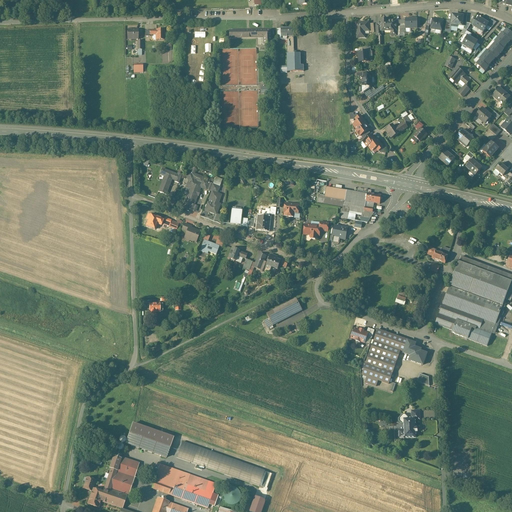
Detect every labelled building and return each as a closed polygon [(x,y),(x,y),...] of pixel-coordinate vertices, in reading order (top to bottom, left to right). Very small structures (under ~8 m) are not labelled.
[(459,16),(452,15),(452,22),(451,27),(457,28),(458,26),(465,27),(467,15),(459,14),(459,16)] [(483,21),(478,18),(473,28),(477,30),(483,21)] [(383,19),(382,20),(382,21),(379,21),(379,27),(379,30),(380,30),(391,30),(391,36),(396,36),(396,31),(396,21),(388,21),(388,20),(386,20),(385,19),(383,19)] [(417,19),(405,19),(405,21),(405,26),(405,29),(417,28),(417,19)] [(443,21),(432,19),(430,29),(442,31),(443,21)] [(488,24),(483,21),(477,30),(482,33),(488,24)] [(368,23),(355,24),(356,39),(362,38),(362,32),(368,31),(369,31),(368,25),(368,23)] [(294,54),(293,29),(281,29),(281,40),(287,40),(287,54),(294,54)] [(511,41),(511,40),(511,34),(506,29),(502,34),(510,41),(511,41)] [(164,41),(164,30),(156,30),(155,32),(156,41),(164,41)] [(137,31),(127,31),(127,40),(138,40),(137,31)] [(507,45),(510,41),(502,34),(502,33),(498,38),(507,45)] [(472,39),(467,36),(461,46),(466,49),(472,39)] [(503,50),(507,45),(498,38),(494,42),(494,43),(503,50)] [(477,42),(472,39),(466,49),(471,52),(477,42)] [(500,55),(503,50),(494,43),(491,47),(500,55)] [(496,59),(500,55),(491,47),(487,51),(495,59),(496,59)] [(491,63),(495,59),(487,51),(486,51),(482,55),(491,63)] [(368,52),(358,53),(359,62),(368,62),(368,52)] [(300,66),(300,54),(294,54),(287,54),(287,72),(298,72),(298,66),(300,66)] [(488,67),(491,63),(482,55),(479,60),(488,67)] [(455,60),(449,57),(445,66),(451,69),(455,60)] [(484,72),(488,68),(488,67),(479,60),(475,65),(484,72)] [(145,64),(135,64),(135,72),(145,72),(145,64)] [(465,75),(457,68),(448,78),(456,85),(461,80),(466,84),(470,80),(464,75),(465,75)] [(371,74),(362,74),(362,77),(362,87),(371,87),(371,74)] [(464,86),(458,93),(463,97),(469,90),(464,86)] [(506,94),(499,88),(492,97),(502,106),(510,98),(510,97),(506,94)] [(511,111),(508,107),(503,112),(508,117),(511,112),(511,111)] [(492,117),(482,109),(475,116),(481,121),(485,124),(492,117)] [(500,116),(494,111),(491,114),(497,120),(500,116)] [(403,118),(407,124),(411,121),(408,117),(408,116),(408,115),(407,116),(403,118)] [(366,124),(360,116),(358,117),(355,119),(356,119),(358,122),(353,125),(357,130),(364,125),(365,125),(366,124)] [(511,132),(511,119),(510,118),(502,128),(510,135),(511,132)] [(397,127),(395,129),(393,125),(385,131),(391,139),(407,128),(404,123),(397,127)] [(364,125),(357,130),(356,131),(359,136),(361,135),(368,130),(365,125),(364,125)] [(501,131),(493,125),(489,130),(496,136),(501,131)] [(427,135),(420,129),(413,137),(418,140),(420,142),(423,138),(424,139),(427,135)] [(496,136),(489,130),(484,135),(491,142),(496,136)] [(473,139),(463,131),(455,140),(466,148),(473,139)] [(481,138),(476,134),(472,138),(478,142),(481,138)] [(367,139),(363,142),(367,147),(368,146),(376,140),(372,135),(367,139)] [(377,139),(376,140),(368,146),(372,151),(376,148),(378,151),(383,148),(377,139)] [(487,146),(483,151),(490,158),(498,149),(491,142),(487,146)] [(454,160),(445,152),(439,159),(448,167),(454,160)] [(463,160),(457,155),(454,157),(460,163),(463,160)] [(472,160),(466,168),(475,175),(481,168),(472,160)] [(508,170),(501,164),(495,170),(503,177),(508,171),(508,170)] [(176,174),(162,169),(160,175),(167,178),(165,182),(162,181),(158,192),(166,195),(172,180),(173,181),(176,174)] [(511,174),(508,171),(503,177),(506,179),(504,180),(507,183),(511,176),(511,174)] [(204,178),(191,173),(186,175),(189,181),(186,188),(192,190),(188,199),(187,198),(185,203),(191,205),(193,205),(195,201),(194,201),(197,195),(197,196),(199,192),(198,192),(200,187),(206,189),(209,183),(203,180),(204,178)] [(220,187),(212,184),(210,191),(212,192),(217,193),(220,187)] [(363,194),(326,187),(325,196),(319,195),(317,203),(343,207),(342,212),(348,213),(349,211),(363,213),(362,214),(367,215),(368,212),(364,212),(365,208),(373,209),(374,203),(366,202),(367,193),(367,192),(364,191),(364,192),(363,194)] [(214,201),(212,205),(208,203),(205,210),(210,212),(210,213),(214,214),(216,214),(219,205),(218,204),(217,203),(220,196),(217,194),(217,193),(212,192),(209,200),(214,201)] [(367,193),(366,202),(374,203),(380,204),(381,196),(367,193)] [(299,205),(291,204),(291,205),(285,204),(284,209),(285,209),(284,214),(284,216),(288,216),(288,217),(294,217),(294,214),(298,214),(299,209),(298,209),(299,205)] [(241,212),(232,211),(230,224),(239,225),(241,212)] [(163,221),(149,215),(146,221),(148,222),(146,227),(155,230),(157,224),(161,226),(163,221)] [(269,218),(258,217),(257,230),(268,231),(269,218)] [(328,223),(320,222),(320,227),(319,231),(327,232),(328,223)] [(191,227),(184,224),(181,231),(187,233),(188,228),(190,229),(191,227)] [(320,227),(304,225),(304,235),(310,236),(310,238),(311,239),(315,240),(316,239),(316,238),(317,238),(317,236),(319,237),(319,231),(320,227)] [(347,229),(334,226),(332,237),(332,238),(333,235),(340,236),(339,239),(340,239),(345,240),(347,229)] [(190,229),(188,228),(187,233),(184,239),(195,243),(199,233),(190,229)] [(340,236),(333,235),(332,238),(332,237),(331,243),(339,244),(340,239),(339,239),(340,236)] [(207,242),(204,241),(200,252),(207,255),(208,253),(216,256),(219,247),(215,245),(207,242)] [(450,250),(444,247),(441,254),(447,256),(450,250)] [(232,249),(228,259),(235,262),(237,257),(245,260),(247,255),(239,252),(232,249)] [(441,254),(435,251),(430,249),(428,254),(433,256),(432,259),(445,264),(448,256),(447,256),(441,254)] [(259,254),(254,268),(260,270),(264,262),(266,256),(259,254)] [(277,257),(271,255),(267,265),(265,272),(269,274),(272,267),(277,270),(280,261),(276,260),(277,257)] [(253,263),(246,260),(244,265),(247,267),(246,270),(249,271),(253,263)] [(511,282),(459,262),(450,286),(503,306),(511,282)] [(439,267),(433,264),(431,271),(437,273),(439,267)] [(271,286),(282,280),(280,277),(269,282),(271,286)] [(503,306),(450,286),(442,305),(478,318),(480,314),(484,316),(480,329),(492,334),(503,306)] [(404,306),(406,299),(397,296),(393,311),(395,312),(396,307),(399,308),(400,305),(404,306)] [(296,299),(273,311),(279,323),(302,311),(296,299)] [(159,304),(149,304),(149,313),(150,317),(154,317),(154,313),(159,313),(159,304)] [(478,318),(442,305),(435,324),(452,330),(456,321),(472,327),(479,330),(480,329),(484,316),(480,314),(478,318)] [(273,311),(267,315),(272,326),(273,326),(279,323),(273,311)] [(472,327),(456,321),(452,330),(452,332),(456,335),(468,339),(472,327)] [(479,330),(472,327),(468,339),(487,346),(490,338),(492,334),(480,329),(479,330)] [(374,331),(368,328),(366,333),(368,334),(366,337),(371,339),(374,331)] [(366,333),(354,329),(351,339),(356,340),(356,341),(359,342),(360,342),(364,343),(366,337),(368,334),(366,333)] [(408,341),(378,330),(374,342),(400,351),(404,352),(408,341)] [(415,344),(408,341),(404,352),(403,353),(410,356),(409,360),(423,365),(424,361),(427,354),(420,351),(421,350),(414,347),(415,344)] [(400,351),(374,342),(366,364),(392,374),(400,351)] [(392,374),(366,364),(362,375),(367,377),(365,383),(376,387),(378,381),(388,384),(392,374)] [(423,375),(420,374),(417,382),(425,385),(429,386),(429,377),(424,376),(423,375)] [(419,411),(411,411),(412,420),(415,420),(420,420),(419,411)] [(408,418),(405,415),(402,415),(399,419),(399,422),(402,424),(404,424),(404,431),(399,431),(399,437),(404,437),(404,438),(416,438),(415,433),(416,433),(416,432),(416,429),(416,428),(415,428),(415,420),(412,420),(408,420),(408,418)] [(173,438),(132,424),(125,444),(166,458),(173,438)] [(111,469),(104,489),(111,491),(109,498),(110,498),(108,505),(121,509),(122,509),(127,495),(128,496),(139,464),(121,457),(120,459),(114,457),(109,469),(111,469)] [(216,484),(160,464),(151,489),(158,491),(207,508),(216,484)] [(102,493),(92,489),(95,481),(88,478),(87,480),(86,482),(86,483),(85,482),(83,489),(92,492),(87,504),(98,508),(100,502),(108,505),(110,498),(109,498),(111,491),(104,489),(102,493)] [(242,503),(240,487),(229,488),(229,494),(226,494),(227,505),(242,503)] [(169,502),(157,498),(152,511),(165,511),(168,503),(169,502)] [(186,511),(188,509),(168,503),(165,511),(186,511)]
